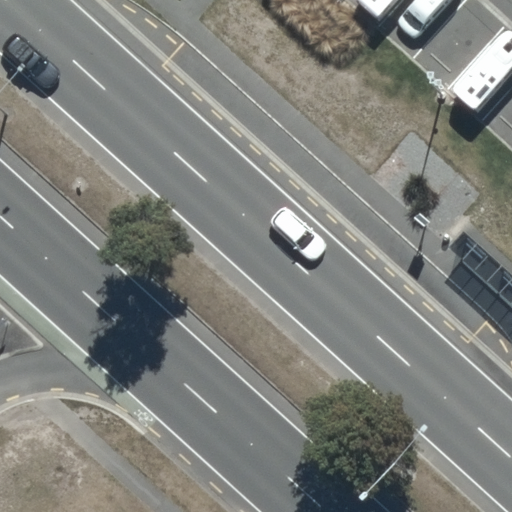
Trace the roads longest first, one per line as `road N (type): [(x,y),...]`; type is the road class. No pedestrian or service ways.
road 1 (primary): [(2,0),(511,465)]
road 2 (primary): [(322,511),(147,352)]
road 3 (primary): [(147,352),(0,220)]
road 4 (unclassified): [(147,352),(0,381)]
